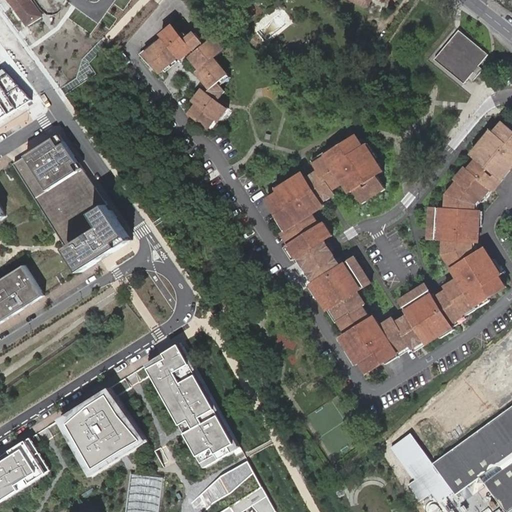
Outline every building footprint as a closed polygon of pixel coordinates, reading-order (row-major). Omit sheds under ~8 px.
[(40,16),(28,0),(6,0),(25,26),(40,16)] [(205,4),(201,0),(183,0),(194,12),(205,4)] [(170,63),(175,58),(179,55),(182,57),(194,47),(197,51),(192,56),(202,68),(198,71),(212,87),(209,90),(205,87),(195,101),(197,103),(190,114),(210,128),(218,117),(217,116),(220,111),(225,114),(231,105),(220,97),(225,89),(220,84),(218,81),(229,72),(216,56),(226,47),(215,35),(205,43),(196,32),(188,39),(177,48),(172,43),(183,33),(174,24),(162,34),(164,37),(145,54),(159,71),(163,68),(165,70),(172,65),(170,63)] [(489,51),(460,28),(436,57),(465,81),(489,51)] [(183,34),(183,33),(172,43),(183,34)] [(183,34),(172,43),(177,48),(188,39),(183,34)] [(232,75),(229,72),(218,81),(220,84),(232,75)] [(217,116),(218,117),(221,119),(225,114),(220,111),(217,116)] [(444,290),(447,294),(463,320),(476,312),(488,304),(489,306),(507,294),(500,282),(501,282),(492,268),(484,255),(480,258),(476,261),(472,254),(473,246),(476,246),(479,246),(480,230),(481,215),(478,215),(475,215),(475,203),(479,198),(480,197),(482,198),(492,186),(496,181),(499,184),(504,177),(501,174),(504,170),(501,167),(506,160),(511,165),(511,126),(505,120),(496,130),(495,129),(483,142),(482,141),(472,152),(479,157),(487,165),(484,168),(481,165),(475,165),(471,169),(469,168),(468,166),(457,179),(460,182),(457,185),(458,186),(455,189),(448,197),(448,207),(445,207),(444,213),(453,214),(452,222),(435,221),(435,227),(434,233),(426,233),(426,243),(443,244),(442,249),(446,249),(446,259),(449,264),(451,267),(449,269),(457,281),(454,284),(455,285),(450,289),(448,287),(444,290)] [(480,139),(482,141),(483,142),(495,129),(491,126),(480,139)] [(62,133),(14,163),(84,271),(132,241),(62,133)] [(312,165),(316,172),(328,191),(341,183),(340,181),(343,179),(352,192),(359,205),(382,191),(373,177),(380,173),(377,169),(375,171),(372,165),(374,164),(372,161),(370,162),(361,148),(360,148),(359,146),(357,147),(353,142),(355,140),(353,137),(336,147),(338,150),(325,158),(312,165)] [(365,145),(361,148),(370,162),(372,161),(375,160),(365,145)] [(323,154),(325,158),(338,150),(336,147),(336,146),(323,154)] [(312,165),(325,158),(323,154),(310,162),(312,165)] [(479,157),(469,168),(471,169),(475,165),(481,165),(484,168),(487,165),(479,157)] [(511,167),(511,165),(506,160),(501,167),(504,170),(501,174),(504,177),(511,167)] [(314,174),(304,180),(319,203),(329,197),(331,196),(328,191),(316,172),(314,174)] [(319,203),(304,180),(300,173),(296,176),(298,178),(293,181),(292,178),(287,181),(289,184),(275,192),(276,193),(277,195),(274,197),(273,195),(267,199),(269,201),(266,203),(276,219),(278,218),(285,231),(282,234),(281,234),(288,246),(286,247),(294,260),(297,258),(323,243),(327,240),(318,227),(317,227),(310,216),(308,212),(320,204),(319,203)] [(348,194),(352,192),(343,179),(340,181),(341,183),(348,194)] [(272,188),(275,192),(289,184),(287,181),(286,180),(272,188)] [(496,190),(495,189),(492,186),(482,198),(485,201),(496,190)] [(444,207),(445,207),(448,207),(448,197),(455,189),(454,188),(453,187),(444,196),(444,207)] [(322,208),(320,204),(308,212),(310,216),(322,208)] [(427,227),(435,227),(435,221),(452,222),(453,214),(444,213),(428,212),(427,227)] [(274,221),(282,234),(285,231),(278,218),(276,219),(274,221)] [(322,225),(318,227),(327,240),(330,238),(322,225)] [(326,249),(323,243),(297,258),(298,261),(296,262),(299,267),(301,271),(304,269),(305,272),(306,274),(304,275),(306,278),(309,283),(312,282),(313,284),(338,268),(334,262),(326,249)] [(291,262),(294,260),(286,247),(282,250),(291,262)] [(352,260),(338,268),(313,284),(311,286),(320,299),(328,312),(330,310),(338,323),(339,323),(341,327),(339,328),(343,334),(345,332),(347,335),(344,337),(341,339),(349,352),(358,365),(361,364),(367,374),(384,364),(383,363),(395,355),(409,346),(395,323),(393,324),(391,320),(379,328),(374,331),(368,322),(367,322),(365,319),(366,318),(363,312),(362,313),(359,310),(361,309),(364,307),(362,304),(360,305),(356,299),(358,298),(355,294),(346,299),(342,292),(359,282),(355,276),(352,272),(358,268),(352,260)] [(27,264),(0,281),(0,324),(47,295),(27,264)] [(496,265),(492,268),(501,282),(505,279),(496,265)] [(361,273),(355,276),(359,282),(342,292),(346,299),(355,294),(369,285),(361,273)] [(316,302),(320,299),(311,286),(307,288),(316,302)] [(405,314),(406,315),(428,350),(432,347),(433,349),(438,346),(437,344),(441,341),(453,334),(433,302),(426,291),(418,297),(421,301),(416,304),(417,306),(405,314)] [(444,296),(433,302),(453,334),(454,335),(464,328),(468,326),(466,324),(463,320),(447,294),(444,296)] [(401,308),(405,314),(417,306),(416,304),(413,300),(401,308)] [(488,304),(476,312),(479,316),(491,308),(489,306),(488,304)] [(10,327),(36,311),(34,307),(0,327),(0,334),(10,328),(10,327)] [(337,324),(338,323),(330,310),(328,312),(327,313),(334,325),(337,324)] [(476,312),(463,320),(466,324),(479,316),(476,312)] [(403,317),(395,323),(409,346),(412,350),(417,359),(426,354),(429,352),(428,350),(406,315),(403,317)] [(369,321),(368,322),(374,331),(379,328),(373,319),(369,321)] [(454,335),(453,334),(441,341),(442,343),(443,345),(455,337),(454,335)] [(169,351),(146,364),(206,469),(240,449),(180,344),(169,351)] [(412,350),(409,346),(395,355),(398,359),(412,350)] [(354,368),(358,365),(349,352),(346,354),(354,368)] [(383,363),(384,364),(385,367),(398,359),(395,355),(383,363)] [(109,385),(60,417),(93,477),(152,441),(109,385)] [(511,407),(435,463),(413,434),(392,448),(416,480),(410,484),(421,501),(432,493),(439,503),(454,491),(458,495),(482,477),(507,511),(508,511),(511,509),(511,407)] [(30,436),(0,455),(0,503),(52,471),(30,436)] [(160,511),(164,477),(131,473),(126,511),(160,511)] [(263,486),(221,511),(276,511),(278,511),(263,486)]
